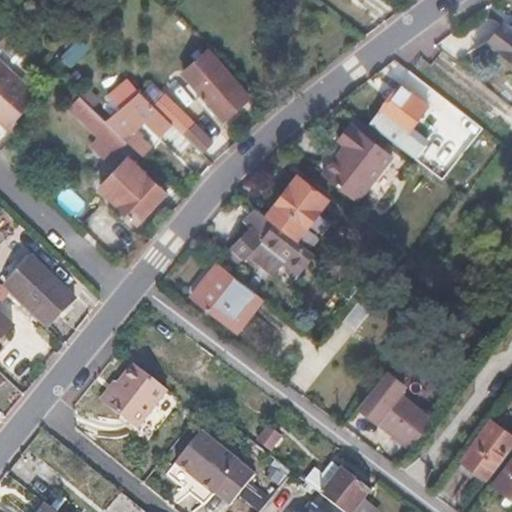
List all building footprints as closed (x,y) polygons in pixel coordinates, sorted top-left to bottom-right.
[(511,27),(507,24),(491,46),(511,61),(511,27)] [(284,50),(273,59),(280,69),(291,60),(284,50)] [(207,51),(184,75),(193,84),(189,88),(208,106),(212,102),(229,118),(251,94),(207,51)] [(0,121),(16,138),(26,127),(17,118),(41,92),(0,52),(0,121)] [(259,60),(247,70),(259,86),(272,76),(259,60)] [(428,103),(401,83),(370,124),(389,138),(398,125),(407,131),(428,103)] [(152,105),(136,91),(106,121),(129,143),(144,157),(152,149),(130,128),(152,105)] [(176,104),(164,92),(153,104),(165,116),(176,104)] [(69,103),(71,110),(106,142),(119,154),(129,143),(106,121),(77,94),(69,103)] [(176,104),(165,116),(183,133),(194,122),(176,104)] [(212,140),(194,122),(183,133),(201,151),(212,140)] [(344,142),(350,147),(344,155),(341,154),(325,176),(337,184),(360,201),(394,157),(355,127),(344,142)] [(179,132),(171,140),(189,158),(197,149),(179,132)] [(106,142),(98,150),(112,162),(119,154),(106,142)] [(8,146),(1,153),(12,163),(18,156),(8,146)] [(166,192),(128,157),(100,187),(137,222),(166,192)] [(327,197),(297,174),(265,215),(295,238),(327,197)] [(239,219),(246,225),(230,245),(245,257),(251,249),(265,260),(271,252),(281,260),(275,268),(290,279),(295,272),(299,276),(316,255),(295,238),(265,215),(256,207),(239,219)] [(281,260),(271,252),(265,260),(275,268),(281,260)] [(77,297),(34,255),(7,282),(50,324),(77,297)] [(267,302),(217,263),(192,296),(210,310),(216,303),(228,313),(244,324),(253,313),(256,316),(267,302)] [(0,301),(11,290),(0,278),(0,301)] [(216,303),(210,310),(223,320),(228,313),(216,303)] [(452,313),(441,306),(427,324),(437,331),(452,313)] [(0,339),(12,326),(0,314),(0,339)] [(134,361),(115,384),(103,399),(136,426),(168,388),(134,361)] [(115,384),(111,380),(98,396),(103,399),(115,384)] [(380,404),(387,409),(377,423),(409,448),(431,417),(399,394),(394,400),(387,394),(380,404)] [(511,445),(511,433),(493,419),(461,460),(485,478),(500,458),(502,460),(511,445)] [(255,474),(202,431),(176,461),(214,492),(230,505),(255,474)] [(325,473),(317,467),(307,480),(323,493),(342,467),(335,461),(325,473)] [(511,463),(495,486),(511,499),(511,463)] [(344,466),(342,467),(323,493),(326,495),(347,511),(354,511),(366,497),(373,488),(344,466)] [(347,511),(326,495),(319,503),(330,511),(347,511)] [(380,511),(382,509),(366,497),(354,511),(380,511)] [(48,503),(42,499),(35,508),(40,511),(48,503)] [(59,511),(48,503),(40,511),(59,511)] [(330,511),(319,503),(312,511),(330,511)]
